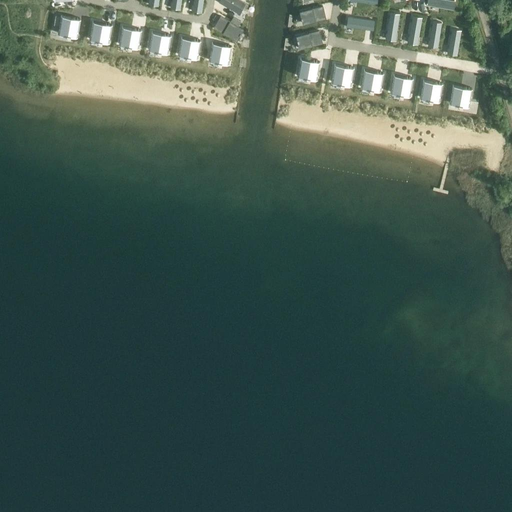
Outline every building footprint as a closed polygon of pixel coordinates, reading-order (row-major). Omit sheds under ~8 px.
[(171,1),(170,7),(180,9),(181,0),(172,0),(172,2),(171,1)] [(193,5),(192,10),(202,12),(203,0),(194,0),(194,5),(193,5)] [(241,0),(220,0),(219,2),(239,14),(246,3),(241,0)] [(452,0),(428,0),(428,5),(454,9),(455,0),(452,0)] [(323,6),(300,11),(303,24),(326,19),(323,6)] [(386,33),(385,38),(396,40),(400,14),(390,12),(387,33),(386,33)] [(61,15),(58,32),(67,34),(67,36),(70,37),(71,35),(78,36),(81,19),(61,15)] [(221,16),(214,27),(237,40),(244,29),(221,16)] [(231,21),(239,25),(241,21),(234,16),(231,21)] [(348,16),(346,27),(352,28),(352,27),(373,30),(374,21),(348,16)] [(408,36),(407,42),(418,44),(422,17),(412,16),(409,36),(408,36)] [(93,21),(90,38),(99,40),(98,42),(102,43),(102,40),(109,41),(112,25),(93,21)] [(429,40),(428,46),(438,47),(442,23),(433,21),(430,40),(429,40)] [(122,26),(119,43),(128,45),(128,47),(132,48),(132,46),(139,47),(142,30),(122,26)] [(448,47),(447,53),(458,55),(461,30),(452,29),(449,47),(448,47)] [(319,30),(296,36),(300,49),(323,43),(319,30)] [(152,32),(149,48),(158,50),(157,52),(161,53),(161,51),(168,52),(171,35),(152,32)] [(181,37),(178,54),(187,55),(187,58),(191,58),(191,56),(198,57),(201,40),(181,37)] [(212,42),(209,59),(218,61),(218,63),(221,64),(222,62),(229,63),(232,46),(212,42)] [(300,58),(297,75),(306,77),(306,79),(310,80),(310,77),(317,78),(320,62),(300,58)] [(334,64),(331,81),(340,82),(340,85),(344,86),(344,83),(351,84),(354,68),(334,64)] [(364,69),(361,86),(370,88),(370,90),(373,91),(374,88),(381,90),(384,73),(364,69)] [(393,74),(390,91),(399,93),(399,95),(403,96),(403,94),(410,95),(413,78),(393,74)] [(423,80),(420,97),(429,98),(429,101),(432,101),(433,99),(440,100),(443,83),(423,80)] [(452,85),(450,102),(459,103),(458,106),(462,106),(462,104),(469,105),(472,88),(452,85)]
